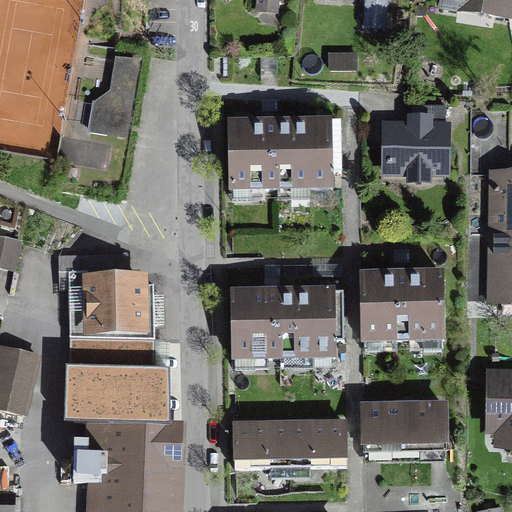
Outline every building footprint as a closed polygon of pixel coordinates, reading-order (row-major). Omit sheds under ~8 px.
[(279,0),(256,0),(256,10),(278,12),(279,0)] [(365,0),(362,27),(386,29),(388,0),(365,0)] [(511,0),(444,0),(443,8),(462,11),(463,5),(489,9),(488,15),(511,19),(511,8),(511,0)] [(330,56),(330,72),(355,71),(355,56),(330,56)] [(117,62),(110,101),(108,97),(95,106),(91,131),(124,137),(137,66),(117,62)] [(341,174),(340,125),(229,127),(230,192),(332,190),(331,174),(341,174)] [(480,160),(510,160),(509,127),(480,127),(480,160)] [(387,131),(387,171),(444,172),(445,132),(387,131)] [(491,373),(511,373),(511,176),(494,176),(492,318),(511,318),(511,344),(491,344),(491,373)] [(0,268),(14,272),(21,243),(0,238),(0,268)] [(69,339),(155,342),(153,287),(141,287),(141,282),(116,282),(116,272),(80,273),(80,258),(60,259),(61,274),(68,273),(69,339)] [(472,273),(473,299),(490,298),(489,272),(472,273)] [(443,276),(361,278),(362,343),(444,341),(443,276)] [(344,343),(343,294),(232,296),(233,361),(335,359),(334,343),(344,343)] [(0,360),(0,410),(39,420),(45,393),(31,390),(38,358),(2,350),(0,360)] [(511,378),(491,379),(490,429),(502,429),(501,444),(509,445),(509,447),(511,447),(511,378)] [(404,410),(363,410),(364,453),(446,451),(445,409),(419,409),(419,402),(404,402),(404,410)] [(172,511),(174,467),(165,467),(166,427),(89,425),(88,445),(75,444),(74,484),(98,485),(97,511),(172,511)] [(346,469),(345,426),(234,428),(235,471),(346,469)] [(0,496),(0,511),(19,511),(20,497),(0,496)]
